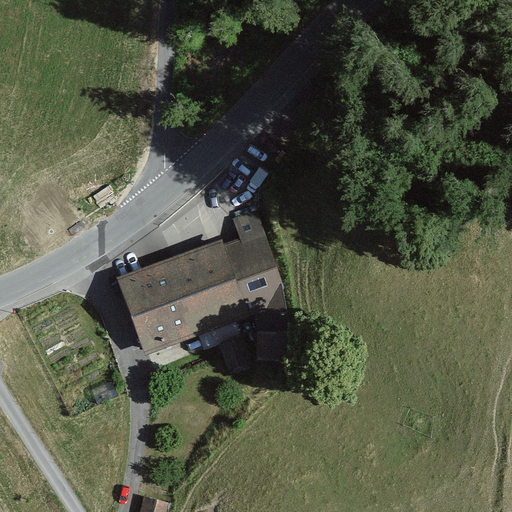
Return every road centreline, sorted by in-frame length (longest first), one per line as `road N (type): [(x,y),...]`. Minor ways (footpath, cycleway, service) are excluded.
road 1 (unclassified): [(359,0),(155,206),(81,257),(0,294)]
road 2 (track): [(169,0),(165,103),(186,178)]
